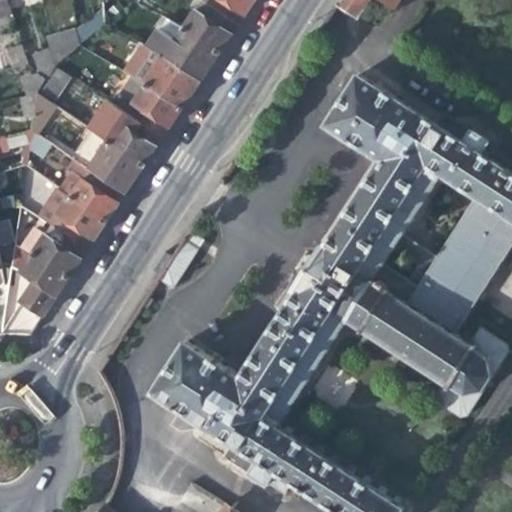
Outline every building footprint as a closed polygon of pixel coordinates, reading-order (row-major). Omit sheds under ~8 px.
[(218,12),(239,26),(250,9),(255,0),(204,0),(203,2),(218,12)] [(372,0),(341,0),(340,2),(363,15),(372,0)] [(203,2),(184,31),(220,54),(231,37),(239,26),(218,12),(203,2)] [(106,12),(77,34),(78,43),(94,32),(107,24),(106,12)] [(10,33),(20,30),(17,22),(8,25),(10,33)] [(154,52),(166,59),(180,68),(201,82),(212,66),(220,54),(184,31),(173,48),(162,40),(154,52)] [(52,40),(54,53),(56,67),(78,43),(77,34),(52,40)] [(133,39),(115,67),(136,80),(147,87),(183,109),(192,96),(201,82),(180,68),(166,59),(154,52),(133,39)] [(11,68),(29,64),(25,47),(7,52),(11,68)] [(38,72),(48,82),(52,74),(56,67),(54,53),(36,58),(38,72)] [(73,78),(56,67),(52,74),(48,82),(44,91),(40,97),(53,106),(73,78)] [(329,124),(383,159),(327,244),(325,243),(295,289),(297,290),(240,376),(187,342),(155,390),(233,441),(260,459),(251,472),(284,494),(293,480),(341,511),(402,511),(405,507),(280,425),(351,317),(447,381),(436,398),(462,416),(469,415),(511,351),(510,346),(482,327),(471,345),(454,334),(511,247),(511,169),(486,153),(494,140),(475,127),(467,141),(361,73),(329,124)] [(22,88),(25,101),(40,97),(37,84),(22,88)] [(118,108),(143,125),(163,138),(171,127),(183,109),(147,87),(137,103),(126,96),(118,108)] [(26,136),(35,134),(40,97),(25,101),(19,103),(26,136)] [(57,109),(53,106),(40,97),(35,134),(39,136),(57,109)] [(114,137),(110,143),(145,165),(156,149),(163,138),(143,125),(137,133),(123,124),(121,126),(118,124),(111,134),(114,137)] [(112,171),(106,181),(126,195),(137,178),(145,165),(110,143),(98,161),(112,171)] [(31,162),(38,164),(42,149),(35,147),(31,162)] [(85,180),(73,199),(107,222),(119,204),(126,195),(106,181),(99,190),(85,180)] [(75,228),(68,237),(89,250),(96,239),(107,222),(73,199),(61,217),(75,228)] [(54,228),(35,256),(69,279),(81,261),(89,250),(68,237),(54,228)] [(199,249),(185,240),(159,278),(174,288),(199,249)] [(169,252),(164,249),(154,266),(160,269),(169,252)] [(38,283),(4,334),(31,336),(59,295),(69,279),(35,256),(23,274),(38,283)] [(245,468),(251,472),(260,459),(233,441),(230,446),(239,453),(239,459),(241,464),(245,468)] [(237,511),(171,468),(158,487),(195,511),(114,511),(106,505),(101,511),(237,511)]
